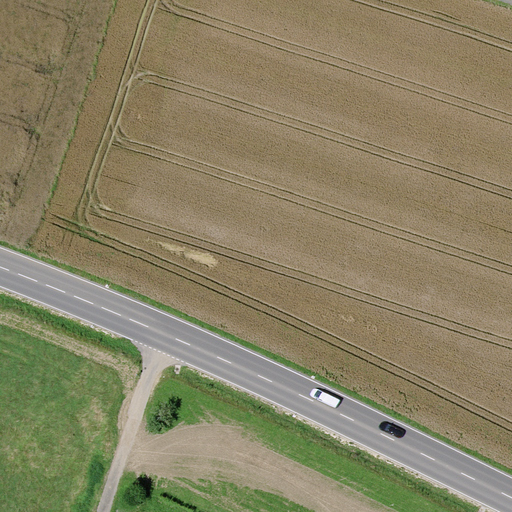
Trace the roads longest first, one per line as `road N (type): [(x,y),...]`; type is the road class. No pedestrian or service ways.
road 1 (secondary): [(0,271),(170,334),(511,499)]
road 2 (track): [(109,511),(170,334)]
